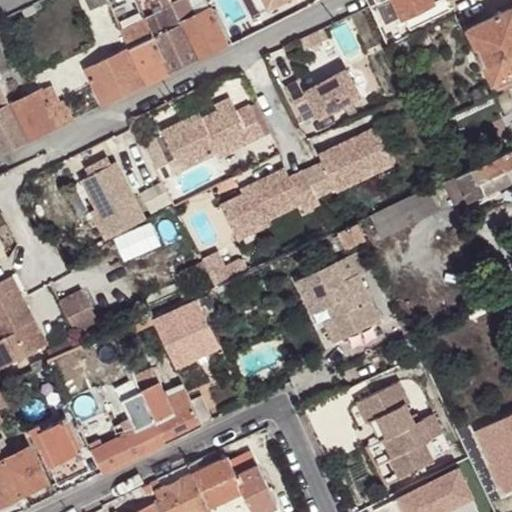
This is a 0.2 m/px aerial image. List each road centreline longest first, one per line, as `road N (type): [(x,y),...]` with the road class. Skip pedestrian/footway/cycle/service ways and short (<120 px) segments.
road 1 (residential): [(347,0),(0,161)]
road 2 (residential): [(58,511),(278,412),(328,511)]
